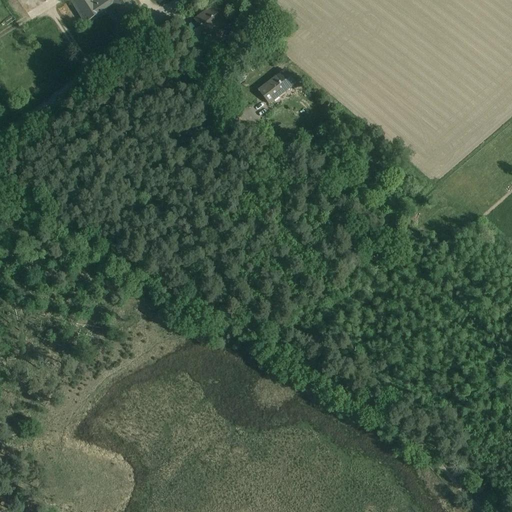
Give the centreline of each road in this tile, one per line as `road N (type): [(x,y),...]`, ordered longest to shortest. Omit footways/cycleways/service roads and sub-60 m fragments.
road 1 (track): [(0,191),(276,346),(430,455),(484,511)]
road 2 (unclassified): [(0,140),(179,0)]
